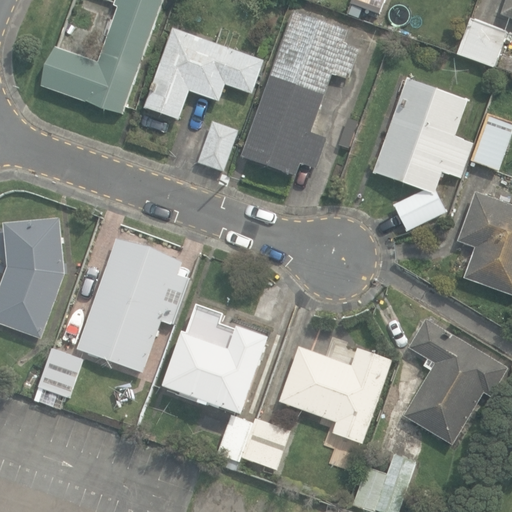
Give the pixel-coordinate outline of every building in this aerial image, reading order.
[(125,115),(166,0),(118,0),(116,6),(120,8),(101,63),(58,48),(44,87),(89,103),(89,102),(125,115)] [(382,15),(387,0),(354,0),(353,5),(382,15)] [(246,157),(299,176),(303,164),(318,169),(329,139),(314,133),(335,74),(351,80),(361,49),(346,44),(350,31),(297,12),(246,157)] [(423,24),(405,18),(401,32),(418,38),(423,24)] [(461,55),(496,67),(509,33),(473,20),(461,55)] [(148,109),(182,121),(192,92),(222,102),(228,85),(256,95),(268,62),(177,29),(148,109)] [(397,206),(410,231),(448,212),(438,192),(445,172),(463,179),(475,144),(457,138),(470,101),(411,80),(378,173),(428,191),(397,206)] [(474,162),(502,171),(511,142),(511,122),(491,115),(474,162)] [(345,132),(356,136),(360,125),(349,121),(345,132)] [(201,163),(226,172),(241,132),(215,123),(201,163)] [(468,278),(511,294),(511,205),(479,193),(462,241),(479,247),(468,278)] [(0,298),(0,322),(45,339),(68,274),(63,219),(8,224),(11,267),(0,298)] [(81,350),(145,373),(164,321),(176,326),(193,280),(181,275),(186,262),(121,239),(81,350)] [(213,403),(246,415),(273,339),(243,328),(242,330),(224,324),(228,315),(201,305),(191,334),(188,333),(169,387),(204,400),(203,403),(212,406),(213,403)] [(407,416),(455,445),(487,393),(494,397),(511,369),(430,320),(413,348),(431,359),(427,365),(435,370),(407,416)] [(336,433),(365,444),(395,361),(361,349),(355,366),(303,348),(284,402),(340,422),(336,433)] [(56,349),(42,387),(74,398),(87,360),(56,349)] [(240,471),(253,475),(257,462),(280,470),(294,432),(259,419),(259,420),(257,424),(235,416),(220,454),(232,458),(229,467),(240,472),(240,471)] [(377,511),(378,509),(385,511),(400,511),(418,463),(398,455),(391,475),(370,467),(356,505),(374,511),(377,511)] [(232,511),(241,485),(204,472),(192,509),(190,509),(189,511),(232,511)] [(314,511),(353,511),(319,499),(314,511)]
